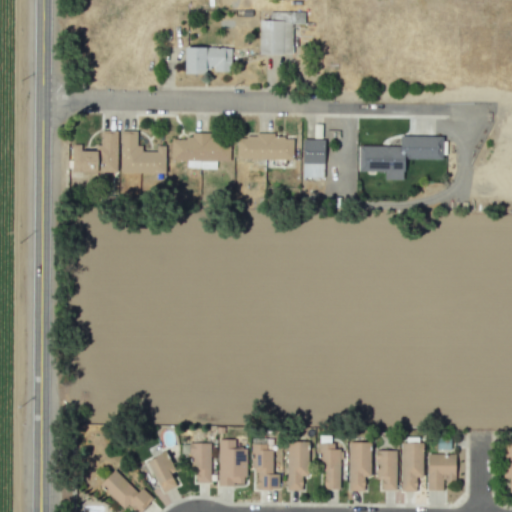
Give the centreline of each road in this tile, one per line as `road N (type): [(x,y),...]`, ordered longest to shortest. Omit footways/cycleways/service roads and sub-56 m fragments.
road 1 (secondary): [(41,0),(38,511)]
road 2 (residential): [(40,98),(292,103)]
road 3 (residential): [(292,103),(448,109)]
